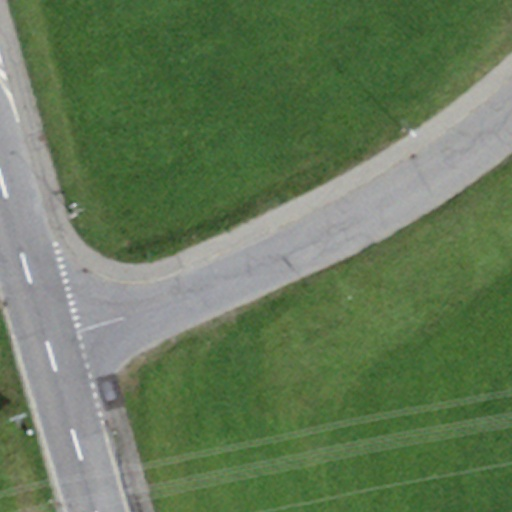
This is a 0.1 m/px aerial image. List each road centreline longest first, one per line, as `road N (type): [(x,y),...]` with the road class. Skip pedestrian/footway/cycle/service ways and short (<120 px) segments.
road 1 (unclassified): [(511,115),(340,230),(51,344)]
road 2 (secondary): [(0,164),(51,344)]
road 3 (secondary): [(51,344),(98,511)]
